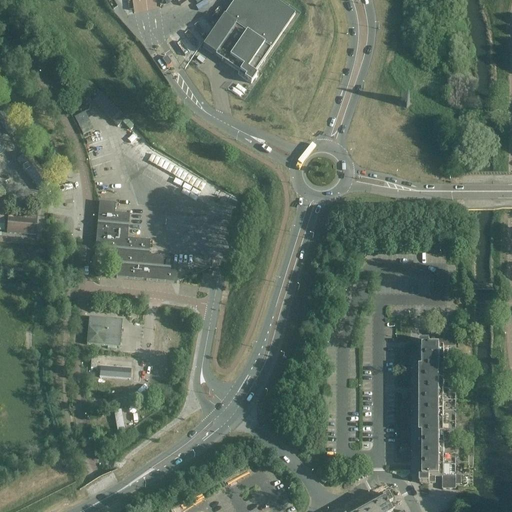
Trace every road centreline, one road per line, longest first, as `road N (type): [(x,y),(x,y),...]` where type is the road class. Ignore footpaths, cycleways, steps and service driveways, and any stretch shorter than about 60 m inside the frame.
road 1 (secondary): [(231,413),(260,384),(317,210),(328,199)]
road 2 (secondary): [(301,188),(273,303),(231,413)]
road 3 (secondary): [(87,511),(169,463),(231,413)]
road 4 (secondary): [(339,154),(369,48),(362,0)]
road 5 (secondary): [(352,0),(356,46),(318,149)]
road 6 (residential): [(329,508),(288,457),(231,413)]
road 7 (residential): [(231,413),(202,387),(212,305)]
